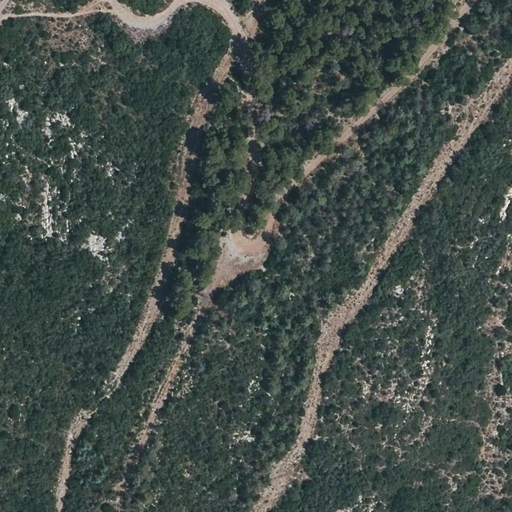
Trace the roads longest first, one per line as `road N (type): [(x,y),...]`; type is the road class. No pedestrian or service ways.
road 1 (track): [(212,0),(231,20),(247,79),(249,129),(231,225),(236,242),(252,248),(301,175),(388,96),(470,0)]
road 2 (track): [(63,511),(63,467),(78,422),(148,328),(211,82),(260,0)]
road 3 (track): [(122,511),(158,392),(236,242)]
